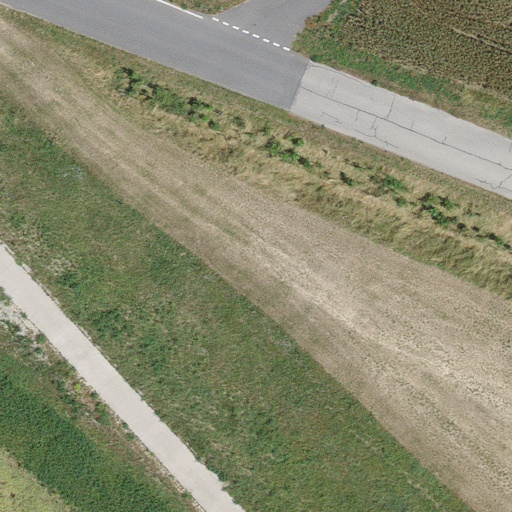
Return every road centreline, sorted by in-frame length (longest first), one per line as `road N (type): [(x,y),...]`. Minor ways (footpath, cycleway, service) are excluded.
road 1 (unclassified): [(511,171),(80,0)]
road 2 (track): [(0,263),(225,511)]
